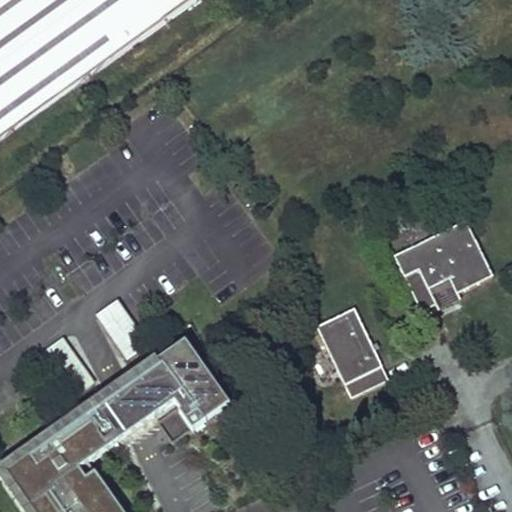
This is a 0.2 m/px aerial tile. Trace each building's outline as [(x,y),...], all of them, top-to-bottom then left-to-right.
[(0,0),(0,143),(198,0),(0,0)] [(467,224),(395,259),(422,313),(436,307),(430,292),(450,283),(456,297),(493,279),(467,224)] [(149,352),(118,304),(97,318),(128,365),(149,352)] [(355,312),(316,331),(351,401),(389,383),(355,312)] [(232,404),(188,340),(183,348),(227,411),(232,404)] [(95,387),(64,342),(43,356),(74,401),(95,387)] [(86,490),(78,478),(143,434),(178,405),(184,413),(182,415),(195,433),(227,411),(183,348),(120,390),(0,474),(0,480),(23,511),(115,511),(96,484),(86,490)]
